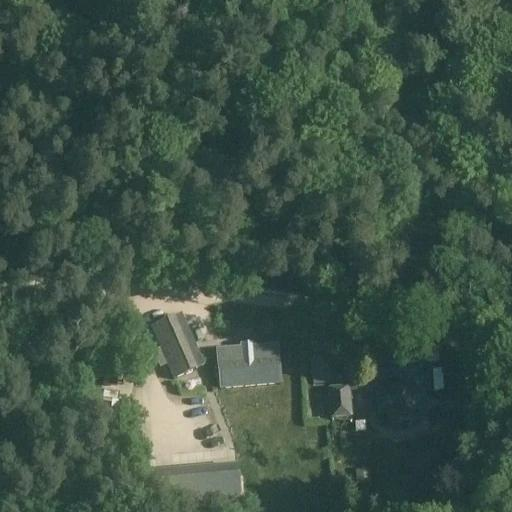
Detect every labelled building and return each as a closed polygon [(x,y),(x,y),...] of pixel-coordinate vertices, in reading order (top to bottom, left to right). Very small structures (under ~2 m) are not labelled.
[(178,319),(151,329),(163,357),(172,379),(174,382),(185,376),(200,370),(178,319)] [(217,351),(218,364),(217,364),(220,392),(283,386),(280,359),(279,359),(277,346),(253,348),(253,344),(239,345),(239,349),(217,351)] [(324,370),(306,369),(305,397),(304,397),(304,399),(323,400),(324,370)] [(349,389),(326,390),(329,421),(351,419),(349,389)] [(384,394),(375,395),(377,415),(386,414),(387,425),(417,422),(414,392),(384,394)] [(212,468),(215,503),(241,501),(238,466),(212,468)] [(137,475),(134,476),(136,511),(160,509),(156,474),(137,475)] [(367,487),(358,487),(359,498),(367,498),(367,488),(367,487)]
